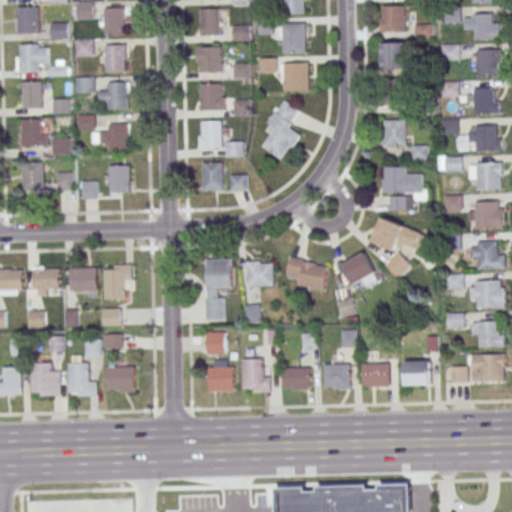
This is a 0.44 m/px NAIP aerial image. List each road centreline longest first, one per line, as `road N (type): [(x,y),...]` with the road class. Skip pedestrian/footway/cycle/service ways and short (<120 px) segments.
road 1 (primary): [(511,439),(0,454)]
road 2 (residential): [(172,449),(161,0)]
road 3 (residential): [(167,230),(260,221),(291,204),(328,166),(346,116),(343,0)]
road 4 (residential): [(167,230),(0,234)]
